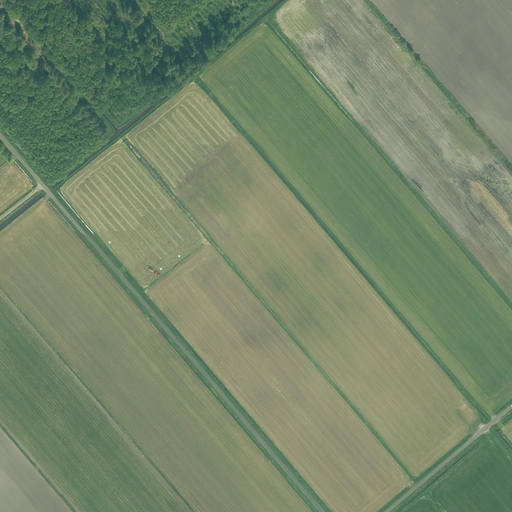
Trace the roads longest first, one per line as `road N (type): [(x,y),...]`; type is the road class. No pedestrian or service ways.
road 1 (unclassified): [(321,511),(42,184)]
road 2 (unclassified): [(387,511),(511,405)]
